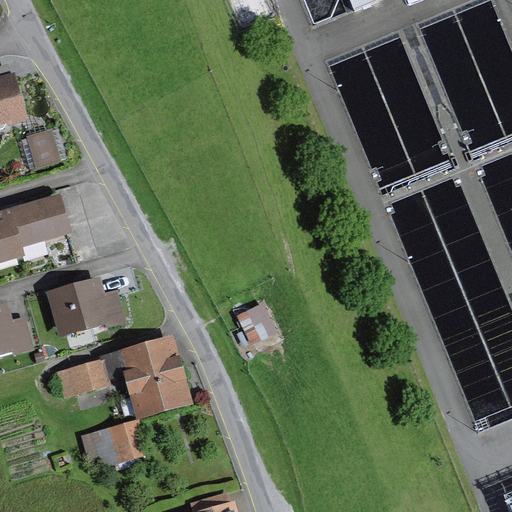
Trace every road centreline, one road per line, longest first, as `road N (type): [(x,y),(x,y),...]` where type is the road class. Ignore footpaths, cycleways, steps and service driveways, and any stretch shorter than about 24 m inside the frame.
road 1 (unclassified): [(146,248),(191,329),(262,511)]
road 2 (unclassified): [(29,36),(103,172)]
road 3 (residential): [(0,291),(146,248)]
